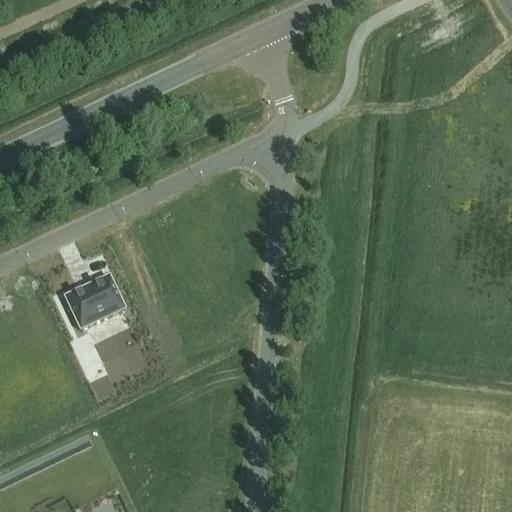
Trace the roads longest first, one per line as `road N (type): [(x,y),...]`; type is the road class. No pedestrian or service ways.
road 1 (residential): [(287,135),(252,511)]
road 2 (residential): [(287,135),(0,270)]
road 3 (tertiary): [(280,25),(0,161)]
